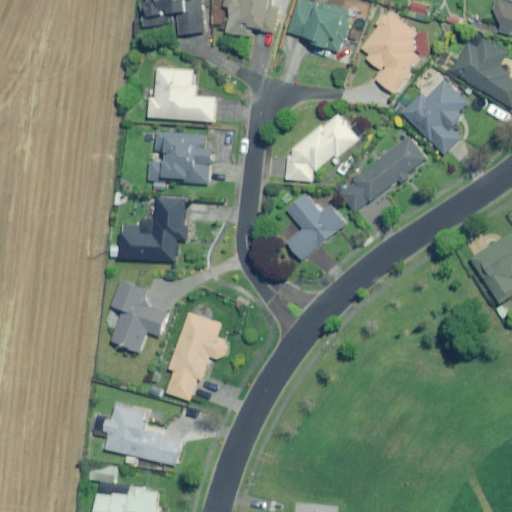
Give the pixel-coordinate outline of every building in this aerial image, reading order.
[(149,0),(146,3),(148,28),(173,26),(172,14),(181,13),(183,35),(208,33),(205,0),(149,0)] [(230,0),(229,7),(235,8),(231,33),(255,38),(257,28),(277,32),(281,8),(273,7),(273,0),(230,0)] [(318,45),(344,52),(352,22),(349,21),(351,14),(300,0),(291,33),(319,41),(318,45)] [(511,0),(508,0),(500,28),(511,31),(511,0)] [(419,34),(389,11),(381,22),(384,24),(365,50),(373,56),(370,60),(385,72),(379,81),(397,95),(414,73),(410,71),(421,57),(416,53),(415,39),(419,34)] [(511,106),(511,71),(503,65),(509,56),(482,40),(476,48),(469,44),(453,70),(511,106)] [(195,71),(160,69),(158,98),(154,98),(152,118),(215,122),(217,98),(198,97),(199,86),(194,85),(195,71)] [(469,104),(438,73),(421,91),(424,95),(404,114),(446,155),(463,138),(453,128),(465,117),(461,113),(469,104)] [(361,140),(340,115),(325,128),(324,126),(298,149),(297,156),(292,156),(290,180),(314,182),(316,170),(320,171),(337,156),(339,159),(361,140)] [(427,159),(406,132),(394,141),(398,147),(339,192),(356,214),(400,180),(403,183),(410,178),(407,174),(427,159)] [(209,135),(160,133),(160,151),(169,152),(169,164),(154,163),(153,182),(213,184),(214,151),(209,150),(209,135)] [(323,213),(307,195),(288,211),(304,230),(289,243),(305,261),(348,224),(332,205),(323,213)] [(190,201),(160,199),(159,220),(147,219),(147,226),(125,225),(123,259),(178,262),(179,240),(191,241),(193,217),(189,217),(190,201)] [(511,234),(473,260),(503,305),(511,298),(511,234)] [(150,290),(126,281),(116,306),(128,311),(116,342),(144,352),(152,332),(162,336),(170,314),(144,304),(150,290)] [(213,356),(221,359),(228,357),(231,347),(227,340),(220,338),(224,325),(193,314),(173,369),(178,371),(170,393),(193,401),(201,379),(204,380),(213,356)] [(148,413),(119,406),(115,422),(102,418),(98,433),(112,436),(109,449),(130,454),(128,463),(137,465),(139,457),(180,466),(186,443),(165,438),(166,432),(152,429),(153,423),(146,422),(148,413)] [(150,491),(150,488),(135,487),(136,484),(119,482),(120,467),(95,465),(94,480),(103,481),(99,511),(161,511),(163,493),(150,491)]
